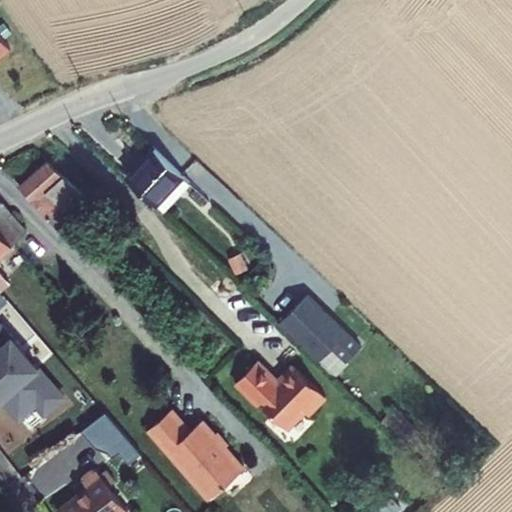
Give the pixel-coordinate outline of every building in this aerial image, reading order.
[(151,141),(121,172),(156,206),(186,175),(151,141)] [(50,155),(20,185),(99,263),(108,254),(73,220),(60,207),(74,194),(88,208),(97,198),(50,155)] [(74,194),(60,207),(73,220),(88,208),(74,194)] [(0,203),(0,229),(12,242),(26,230),(0,203)] [(0,252),(12,242),(0,229),(0,288),(9,280),(0,270),(0,252)] [(118,264),(108,254),(99,263),(110,274),(118,264)] [(308,289),(279,319),(319,359),(332,346),(345,360),(362,343),(308,289)] [(0,399),(0,400),(17,419),(35,404),(43,413),(66,394),(58,385),(41,365),(13,332),(0,318),(0,399)] [(249,362),(228,382),(251,404),(253,403),(280,428),(297,410),(301,414),(318,396),(286,364),(270,381),(249,362)] [(390,404),(374,421),(384,430),(399,414),(390,404)] [(107,455),(121,445),(131,459),(141,452),(111,406),(85,422),(107,455)] [(182,432),(163,410),(140,430),(200,500),(235,469),(194,421),(182,432)] [(81,485),(52,508),(54,511),(117,511),(122,508),(90,468),(76,479),(81,485)] [(391,492),(373,509),(376,511),(396,511),(404,505),(391,492)]
